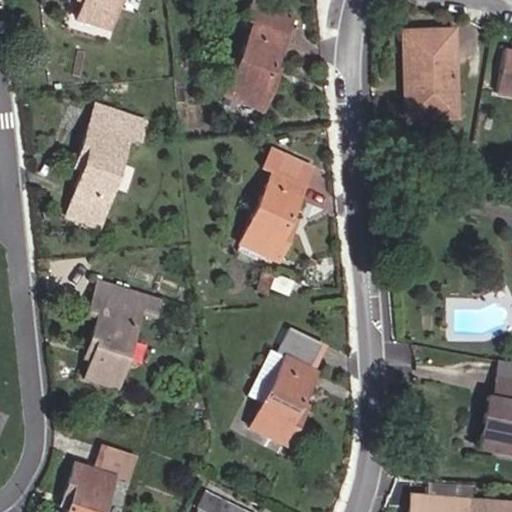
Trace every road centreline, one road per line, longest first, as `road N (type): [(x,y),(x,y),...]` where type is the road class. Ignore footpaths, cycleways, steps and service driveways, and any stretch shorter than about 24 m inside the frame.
road 1 (residential): [(366,0),(356,79),(377,470),(360,511)]
road 2 (residential): [(0,508),(42,463),(62,401),(10,72)]
